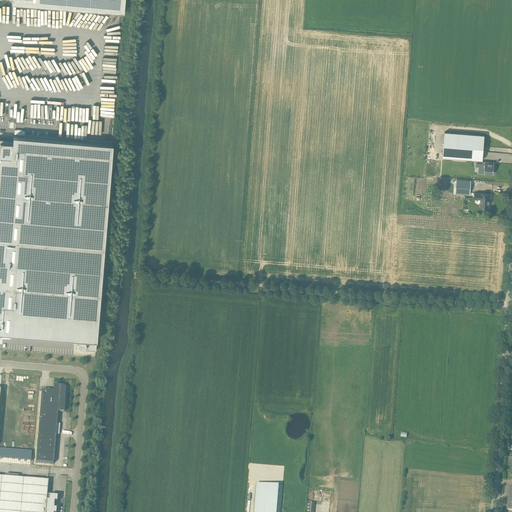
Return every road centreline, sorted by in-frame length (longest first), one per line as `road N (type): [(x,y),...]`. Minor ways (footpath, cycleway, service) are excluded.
road 1 (unclassified): [(508,305),(146,275)]
road 2 (track): [(155,0),(136,274)]
road 3 (track): [(136,274),(110,511)]
road 4 (unclassified): [(73,511),(83,378),(74,370),(0,363)]
road 5 (unclassified): [(493,511),(504,358)]
